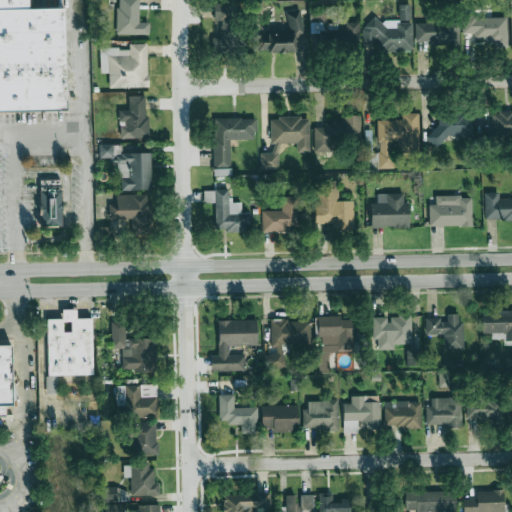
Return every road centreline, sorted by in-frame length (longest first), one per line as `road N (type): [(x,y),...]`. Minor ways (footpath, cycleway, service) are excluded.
road 1 (secondary): [(511,258),(0,271)]
road 2 (secondary): [(0,291),(511,279)]
road 3 (residential): [(179,0),(189,511)]
road 4 (residential): [(104,467),(511,456)]
road 5 (residential): [(180,91),(511,80)]
